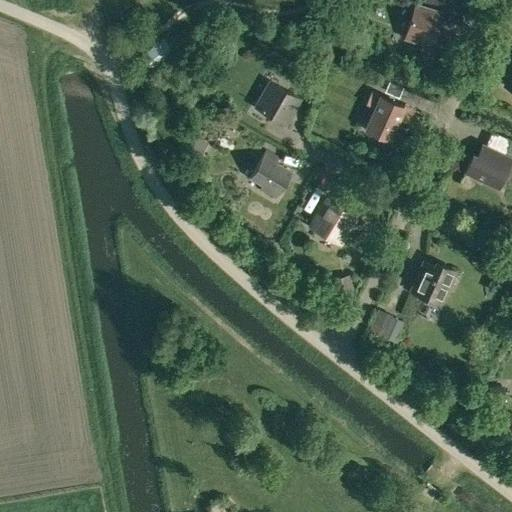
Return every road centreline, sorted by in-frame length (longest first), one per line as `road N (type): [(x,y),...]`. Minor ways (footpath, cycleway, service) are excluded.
road 1 (unclassified): [(336,356),(164,199),(97,54),(0,6)]
road 2 (track): [(56,30),(42,58),(122,511)]
road 3 (unclassified): [(511,493),(336,356)]
